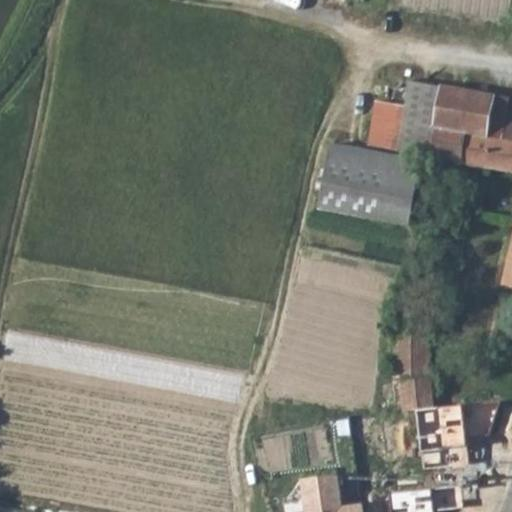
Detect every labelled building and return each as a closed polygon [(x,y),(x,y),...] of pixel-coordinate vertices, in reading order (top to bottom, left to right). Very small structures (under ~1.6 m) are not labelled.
[(410,86),(400,152),(511,171),(511,138),(504,137),(508,114),(510,102),(410,86)] [(320,207),(409,223),(418,173),(365,165),(330,157),(320,207)] [(402,384),(402,397),(404,411),(434,408),(427,325),(395,327),(396,348),(392,349),(395,384),(402,384)] [(3,385),(0,399),(0,426),(139,453),(140,446),(125,443),(128,426),(146,430),(149,413),(3,385)] [(363,511),(363,505),(344,508),(338,475),(301,481),(306,511),(363,511)]
